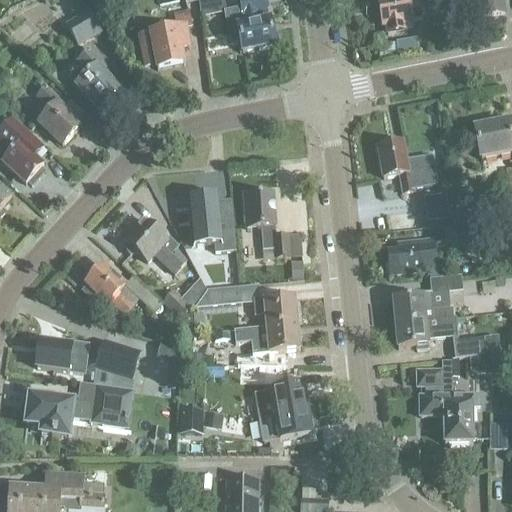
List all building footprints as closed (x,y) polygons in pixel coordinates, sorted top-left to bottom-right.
[(238,0),(241,12),(224,15),(232,49),(241,47),(243,56),(275,49),(268,14),(270,13),(267,0),(238,0)] [(382,4),(378,5),(382,30),(387,29),(388,37),(406,33),(405,25),(413,23),(413,22),(423,20),(422,13),(421,12),(436,9),(435,6),(443,5),(455,3),(455,1),(454,0),(403,0),(399,1),(382,4)] [(502,0),(469,0),(474,22),(505,15),(502,0)] [(151,37),(139,40),(145,69),(156,67),(157,75),(186,70),(183,53),(190,52),(186,33),(186,32),(191,31),(187,14),(187,12),(174,15),(177,32),(151,37)] [(90,13),(65,28),(78,50),(103,36),(90,13)] [(121,93),(100,69),(103,67),(90,52),(77,64),(82,70),(69,82),(75,88),(74,88),(98,114),(121,93)] [(246,68),(279,67),(278,55),(245,57),(246,68)] [(46,89),(36,100),(51,114),(39,127),(62,149),(82,129),(77,124),(63,111),(60,107),(63,104),(46,89)] [(13,121),(0,134),(0,144),(11,155),(1,167),(25,190),(28,187),(32,190),(40,182),(36,178),(42,171),(44,169),(45,168),(36,160),(45,151),(13,121)] [(511,141),(509,125),(474,132),(480,162),(511,155),(511,141)] [(404,146),(377,150),(384,182),(400,179),(403,197),(415,195),(415,193),(438,189),(434,165),(419,167),(418,161),(407,163),(404,146)] [(0,220),(1,221),(5,216),(4,212),(12,203),(0,191),(0,220)] [(249,211),(246,212),(248,232),(262,231),(264,254),(275,253),(275,262),(292,261),(290,239),(277,240),(273,196),(248,198),(249,211)] [(436,224),(448,222),(449,222),(446,198),(424,200),(427,225),(436,224)] [(219,234),(217,206),(216,201),(190,204),(193,236),(194,249),(215,248),(215,257),(235,255),(234,233),(219,234)] [(125,247),(123,249),(130,260),(136,257),(137,258),(148,268),(157,257),(178,276),(188,265),(176,254),(180,250),(169,241),(167,243),(144,223),(124,246),(125,247)] [(446,251),(481,248),(479,228),(444,231),(446,251)] [(302,238),(299,238),(290,239),(292,261),(304,261),(302,242),(302,238)] [(398,246),(398,254),(388,255),(390,279),(422,275),(423,279),(439,277),(436,253),(441,253),(440,243),(435,244),(435,242),(398,246)] [(86,290),(82,294),(94,305),(95,304),(98,301),(100,303),(106,309),(110,306),(125,320),(127,317),(139,304),(126,291),(127,290),(125,288),(104,269),(103,268),(101,270),(99,268),(94,269),(89,274),(90,279),(91,280),(84,288),(86,290)] [(239,291),(207,294),(208,309),(240,306),(239,291)] [(175,295),(163,308),(181,324),(193,311),(175,295)] [(412,301),(393,303),(396,328),(436,323),(455,321),(455,310),(450,311),(442,311),(441,296),(433,296),(433,295),(431,295),(411,297),(412,301)] [(263,303),(253,304),(254,321),(267,320),(268,330),(268,331),(298,328),(295,302),(265,305),(264,305),(263,303)] [(436,323),(396,328),(398,352),(429,349),(428,343),(437,343),(454,341),(459,341),(457,321),(455,321),(436,323)] [(268,331),(235,334),(236,347),(252,345),(253,358),(236,360),(237,370),(240,370),(284,371),(285,355),(287,355),(301,354),(298,328),(268,331)] [(168,334),(165,346),(175,348),(178,337),(168,334)] [(498,340),(479,342),(481,360),(494,358),(500,358),(498,340)] [(459,344),(454,344),(456,363),(481,360),(479,342),(459,344)] [(41,345),(37,373),(69,377),(69,376),(85,378),(89,347),(71,345),(70,349),(41,345)] [(105,345),(97,373),(131,384),(140,357),(105,345)] [(191,356),(191,368),(203,368),(203,359),(203,357),(191,356)] [(494,358),(481,360),(481,376),(483,376),(494,376),(494,358)] [(203,359),(203,368),(213,369),(213,359),(203,359)] [(453,390),(452,364),(442,365),(442,373),(416,373),(416,392),(425,392),(445,391),(445,390),(453,390)] [(240,370),(239,386),(284,387),(284,371),(240,370)] [(30,401),(27,428),(42,431),(41,439),(52,440),(52,441),(58,442),(58,441),(69,442),(72,422),(79,423),(80,419),(104,422),(105,413),(130,417),(130,415),(128,415),(131,395),(133,395),(133,394),(96,389),(94,406),(82,405),(82,403),(59,400),(58,404),(30,401)] [(272,394),(255,397),(259,422),(307,414),(303,389),(272,394)] [(445,390),(445,391),(425,392),(426,400),(453,399),(453,390),(445,390)] [(426,400),(419,400),(420,420),(445,420),(445,448),(472,447),(471,399),(453,399),(426,400)] [(182,414),(181,437),(202,438),(203,416),(182,414)] [(307,414),(259,422),(263,446),(268,446),(280,444),(311,438),(311,437),(307,414)] [(490,453),(499,453),(507,454),(507,428),(490,428),(490,453)] [(46,496),(45,503),(60,504),(82,505),(83,496),(84,481),(47,479),(46,496)] [(227,484),(226,511),(258,511),(259,485),(227,484)] [(83,486),(83,496),(103,498),(104,487),(83,486)] [(5,511),(104,511),(106,498),(104,498),(83,496),(82,505),(60,504),(45,503),(46,496),(11,494),(9,511),(5,511)] [(328,511),(329,503),(316,503),(301,502),(300,511),(328,511)]
